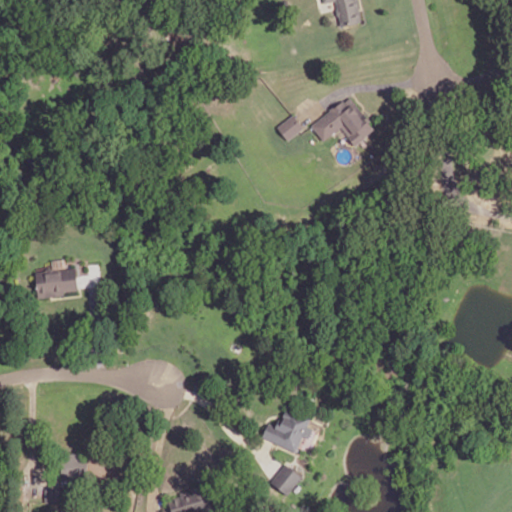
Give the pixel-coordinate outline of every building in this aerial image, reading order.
[(336,0),(338,7),(337,8),(338,13),(339,14),(341,24),(361,19),(359,7),(357,0),(336,0)] [(312,123),(324,138),(342,124),(350,134),(349,135),(355,143),(374,127),(369,121),(371,119),(363,109),(351,94),(345,99),(343,97),(312,123)] [(278,125),(288,138),(303,125),(293,113),(278,125)] [(36,270),(39,295),(64,292),(64,289),(79,288),(76,265),(36,270)] [(284,413),(292,417),(292,419),(285,416),(283,420),(280,419),(277,426),(270,423),(264,435),(296,449),(303,433),(309,436),(313,427),(308,425),(312,416),(292,406),(290,410),(286,409),(284,413)] [(63,451),(62,485),(87,485),(88,451),(63,451)] [(272,480),(288,492),(302,474),(286,462),(272,480)] [(169,498),(173,508),(212,496),(208,482),(181,491),(182,494),(169,498)]
